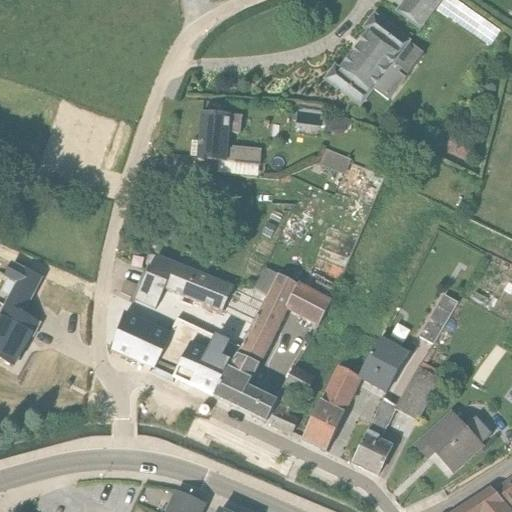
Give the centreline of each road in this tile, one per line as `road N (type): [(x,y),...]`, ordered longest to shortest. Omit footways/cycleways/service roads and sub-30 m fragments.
road 1 (residential): [(206,20),(177,50),(155,92),(109,241),(95,337),(99,361),(118,385)]
road 2 (residential): [(389,511),(361,485),(147,383),(118,385)]
road 3 (tertiary): [(122,458),(163,464),(281,511)]
road 4 (tertiary): [(0,482),(69,462),(122,458)]
